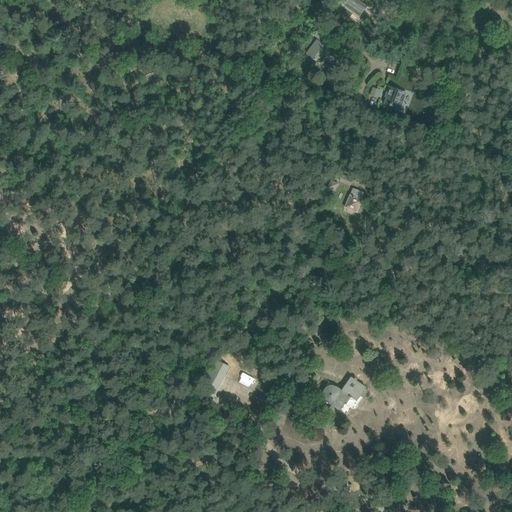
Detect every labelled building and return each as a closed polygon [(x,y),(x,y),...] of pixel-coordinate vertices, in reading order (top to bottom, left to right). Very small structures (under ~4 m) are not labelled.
[(356,0),(348,0),(344,5),(359,16),(366,7),(356,0)] [(322,41),(326,35),(315,27),(311,33),(322,41)] [(320,63),(330,50),(317,40),(307,54),(320,63)] [(400,110),(406,93),(390,87),(384,104),(400,110)] [(380,91),(373,88),(370,95),(378,98),(380,91)] [(342,175),(340,181),(350,186),(353,179),(342,175)] [(331,181),(328,188),(335,191),(338,184),(331,181)] [(346,205),(358,210),(362,201),(362,200),(361,199),(363,193),(356,190),(353,189),(350,195),(346,205)] [(261,353),(269,339),(256,330),(244,351),(250,356),(255,349),(261,353)] [(209,376),(221,383),(226,375),(213,368),(209,376)] [(367,391),(366,389),(367,388),(351,377),(342,390),(338,388),(337,387),(329,382),(318,398),(331,407),(329,410),(337,415),(341,410),(348,415),(352,409),(354,409),(357,409),(358,407),(359,405),(359,404),(364,397),(366,397),(367,396),(367,394),(367,391)] [(217,391),(205,384),(199,395),(212,402),(217,391)]
